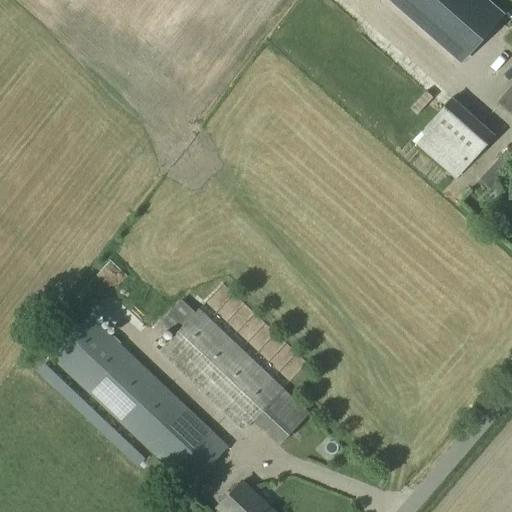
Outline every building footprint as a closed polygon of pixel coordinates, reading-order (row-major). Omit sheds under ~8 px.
[(491,0),(391,0),(462,62),(505,12),(491,0)] [(511,43),(493,59),(503,70),(511,61),(511,43)] [(511,86),(499,102),(511,112),(511,86)] [(452,100),(413,143),(453,180),(492,137),(452,100)] [(511,149),(509,147),(480,177),(493,192),(511,171),(511,149)] [(495,191),(485,200),(494,209),(504,199),(495,191)] [(199,311),(160,353),(243,432),(253,422),(279,446),(309,416),(199,311)] [(90,317),(51,358),(189,489),(228,448),(90,317)] [(271,511),(241,484),(218,509),(221,511),(271,511)]
